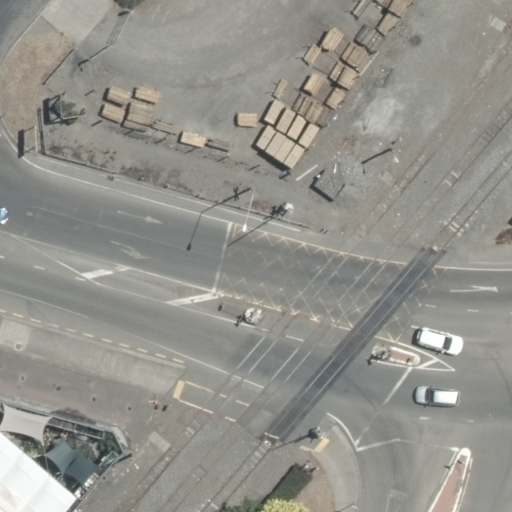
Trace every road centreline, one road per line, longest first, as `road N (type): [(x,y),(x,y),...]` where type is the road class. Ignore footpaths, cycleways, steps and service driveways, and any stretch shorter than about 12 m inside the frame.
road 1 (trunk): [(0,247),(353,344),(511,362)]
road 2 (unclassified): [(511,365),(434,511)]
